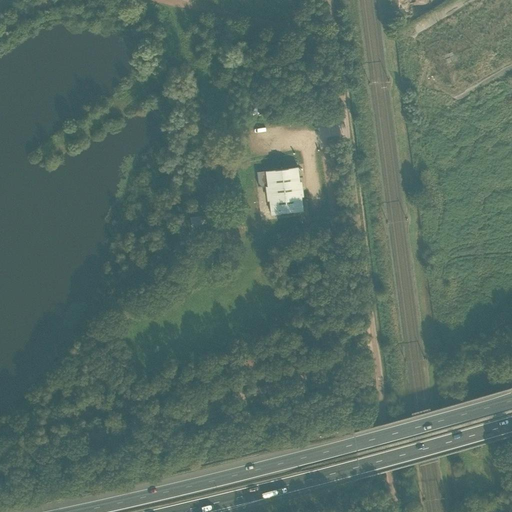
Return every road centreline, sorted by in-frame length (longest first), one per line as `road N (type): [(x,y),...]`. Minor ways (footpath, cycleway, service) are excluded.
road 1 (motorway): [(511,400),(73,511)]
road 2 (track): [(0,460),(141,425),(371,340)]
road 3 (motorway): [(177,511),(511,424)]
road 4 (unclassified): [(371,340),(328,0)]
road 5 (unclassified): [(371,340),(392,511)]
